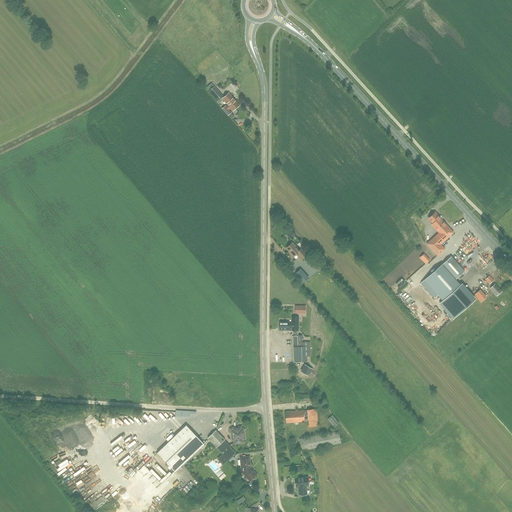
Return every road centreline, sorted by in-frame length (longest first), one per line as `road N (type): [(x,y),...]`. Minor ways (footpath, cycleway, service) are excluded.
road 1 (tertiary): [(266,408),(260,67)]
road 2 (primary): [(511,262),(314,46)]
road 3 (track): [(155,406),(0,397)]
